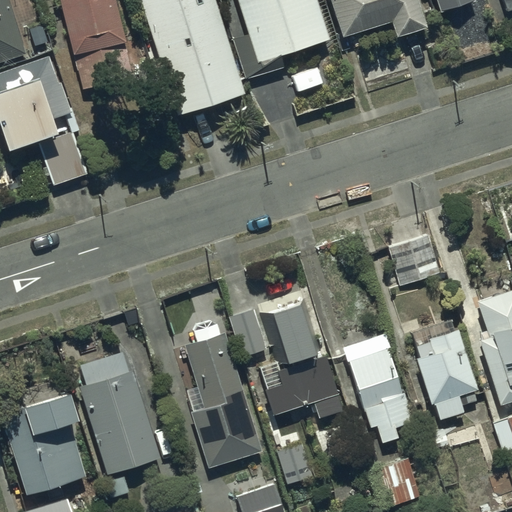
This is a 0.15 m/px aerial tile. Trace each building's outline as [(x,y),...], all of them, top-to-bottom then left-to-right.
[(0,0),(0,62),(24,55),(6,0),(0,0)] [(112,0),(57,0),(71,52),(74,51),(80,77),(103,71),(97,46),(122,40),(112,0)] [(240,92),(210,0),(135,0),(172,114),(240,92)] [(324,40),(312,0),(233,0),(244,34),(229,39),(241,78),(282,66),(278,54),(324,40)] [(412,0),(326,0),(339,37),(387,21),(392,35),(421,25),(412,0)] [(511,0),(432,0),(436,11),(467,0),(500,0),(504,10),(511,6),(511,0)] [(0,130),(6,149),(54,132),(49,118),(71,111),(51,55),(0,72),(0,130)] [(73,133),(38,144),(52,186),(87,175),(73,133)] [(438,272),(426,234),(386,247),(398,285),(438,272)] [(511,287),(473,301),(482,329),(475,331),(477,336),(473,338),(495,404),(511,398),(511,287)] [(318,348),(303,298),(262,311),(278,360),(318,348)] [(259,349),(244,309),(226,316),(241,356),(259,349)] [(193,341),(181,344),(192,386),(184,389),(189,409),(187,410),(202,467),(259,452),(224,331),(219,332),(215,319),(189,326),(193,341)] [(452,321),(408,333),(415,356),(412,357),(424,403),(430,402),(434,418),(461,411),(459,404),(474,400),(452,321)] [(410,421),(381,332),(338,346),(365,426),(373,424),(379,443),(399,437),(395,426),(410,421)] [(81,383),(74,385),(101,475),(155,458),(122,353),(76,367),(81,383)] [(338,410),(319,353),(277,367),(275,361),(256,367),(262,387),(259,388),(268,414),(309,400),(315,417),(338,410)] [(70,419),(62,391),(20,405),(18,399),(4,404),(7,411),(0,413),(0,416),(23,495),(20,496),(25,511),(66,511),(58,483),(84,476),(68,420),(70,419)] [(487,413),(490,421),(505,457),(511,453),(511,399),(504,403),(505,406),(487,413)] [(308,476),(297,443),(273,451),(284,484),(308,476)] [(418,496),(406,458),(371,469),(383,507),(418,496)] [(280,511),(272,483),(232,497),(236,511),(280,511)] [(195,511),(191,498),(150,511),(195,511)]
